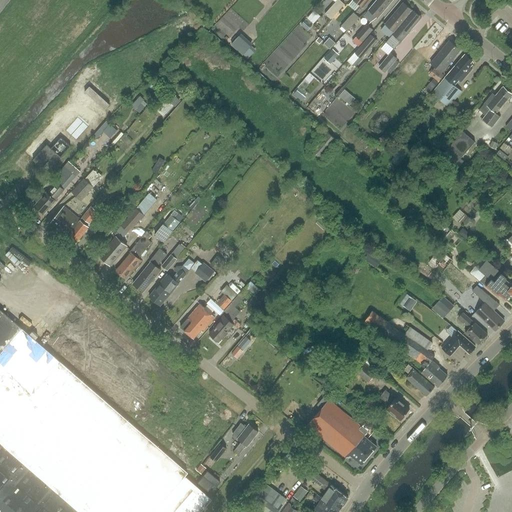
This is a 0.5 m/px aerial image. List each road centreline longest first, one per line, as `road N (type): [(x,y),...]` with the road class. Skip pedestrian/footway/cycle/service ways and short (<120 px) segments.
road 1 (residential): [(365,492),(0,202)]
road 2 (tertiary): [(365,492),(444,400)]
